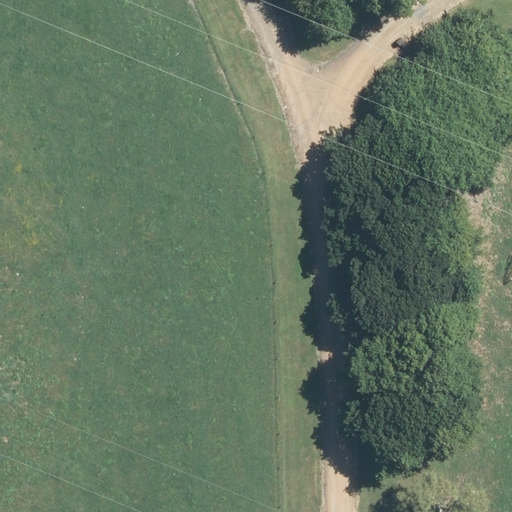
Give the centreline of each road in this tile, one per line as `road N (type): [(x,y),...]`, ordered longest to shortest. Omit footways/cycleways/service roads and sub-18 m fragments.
road 1 (track): [(272,23),(309,124),(324,196),(337,511)]
road 2 (track): [(309,124),(333,85),(400,19)]
